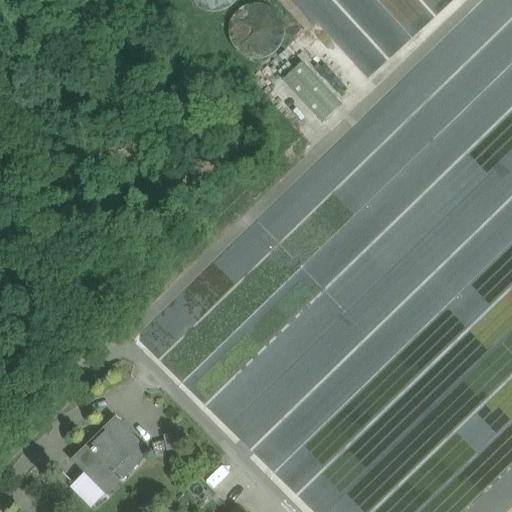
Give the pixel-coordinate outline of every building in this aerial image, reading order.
[(476,25),(482,31),(489,24),(498,32),(511,16),(511,9),(501,0),(483,0),(461,24),(469,32),(476,25)] [(284,81),(324,125),(347,104),(306,60),(284,81)] [(286,118),(296,129),(302,124),(310,133),(306,136),(310,141),(325,127),(303,103),(286,118)] [(239,287),(256,297),(264,284),(246,274),(239,287)] [(149,453),(116,420),(73,461),(84,472),(86,474),(88,471),(108,491),(105,493),(107,495),(149,453)] [(108,491),(88,471),(86,474),(84,472),(73,484),(95,507),(107,495),(105,493),(108,491)]
